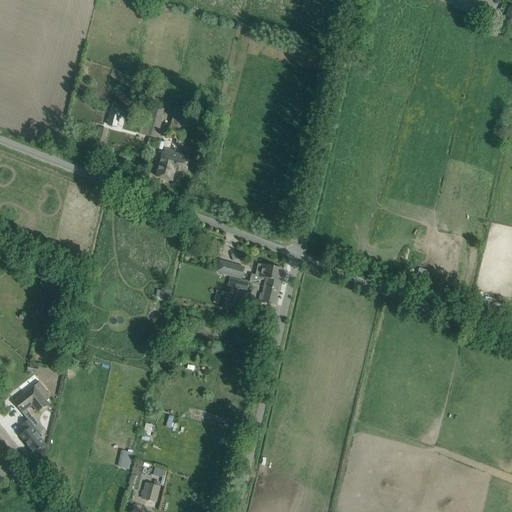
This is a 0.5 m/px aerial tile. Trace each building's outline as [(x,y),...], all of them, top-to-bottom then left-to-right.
[(174,85),(161,82),(156,101),(170,104),(174,85)] [(143,135),(156,139),(163,117),(163,116),(162,116),(164,109),(149,105),(143,125),(146,126),(143,135)] [(175,108),(168,135),(172,137),(172,138),(177,140),(175,145),(183,147),(186,138),(182,137),(186,122),(183,121),(186,111),(175,108)] [(96,140),(105,142),(108,130),(99,128),(96,140)] [(149,138),(147,145),(155,147),(156,148),(158,140),(149,138)] [(175,171),(186,174),(190,157),(164,150),(157,177),(172,181),(175,171)] [(219,261),(216,271),(216,272),(241,279),(244,268),(219,261)] [(263,285),(279,289),(283,270),(263,265),(262,265),(258,264),(256,275),(252,274),(250,282),(265,279),(263,285)] [(163,284),(160,298),(169,300),(172,286),(163,284)] [(279,289),(263,285),(262,293),(260,292),(258,301),(275,305),(279,289)] [(253,312),(255,301),(234,296),(231,307),(253,312)] [(35,386),(14,401),(22,412),(29,421),(38,433),(37,434),(37,435),(44,430),(38,422),(37,423),(27,409),(37,401),(42,408),(48,403),(46,400),(51,397),(40,382),(35,386)] [(11,397),(2,384),(0,385),(0,396),(4,402),(11,397)] [(26,432),(21,436),(35,454),(45,446),(37,435),(37,434),(38,433),(29,421),(23,426),(27,431),(26,432)] [(144,439),(152,440),(154,423),(146,422),(144,439)] [(121,466),(120,467),(128,469),(130,461),(132,454),(132,453),(131,453),(126,452),(124,451),(124,453),(123,455),(121,464),(121,466)] [(155,467),(153,475),(162,478),(164,470),(155,467)] [(140,495),(142,495),(141,498),(156,502),(160,486),(159,486),(160,482),(154,480),(153,485),(145,483),(143,493),(141,492),(140,495)]
